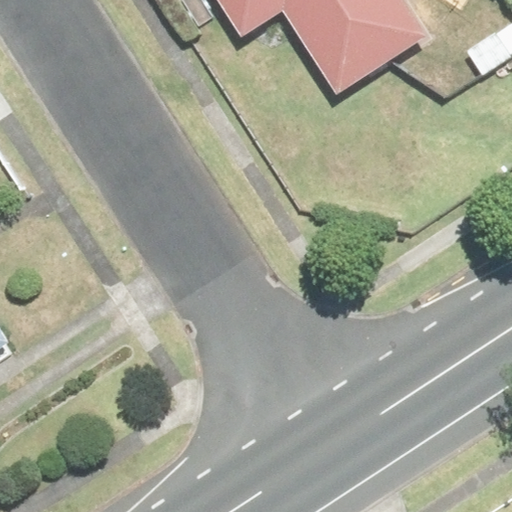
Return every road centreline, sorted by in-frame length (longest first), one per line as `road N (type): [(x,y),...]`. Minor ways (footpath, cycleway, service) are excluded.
road 1 (residential): [(33,0),(329,453)]
road 2 (secondary): [(511,331),(329,453)]
